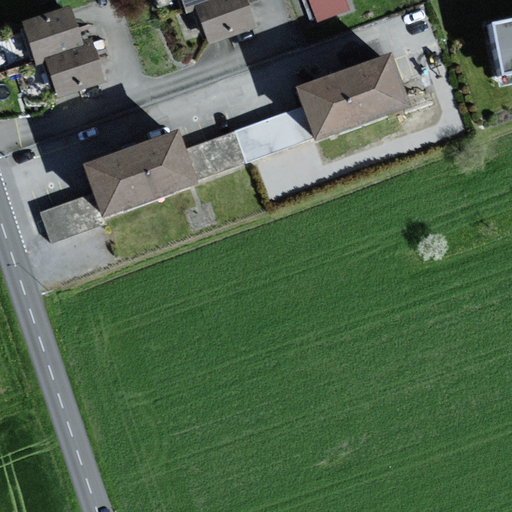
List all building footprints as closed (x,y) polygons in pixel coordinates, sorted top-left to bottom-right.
[(213,0),(196,6),(209,41),(252,25),(243,0),(213,0)] [(346,8),(343,0),(311,0),(318,18),(346,8)] [(68,10),(26,23),(36,56),(78,43),(68,10)] [(511,20),(493,24),(502,75),(511,72),(511,20)] [(103,79),(91,45),(47,60),(58,94),(103,79)] [(388,58),(299,90),(316,137),(405,105),(388,58)] [(174,135),(86,166),(103,214),(191,183),(174,135)]
